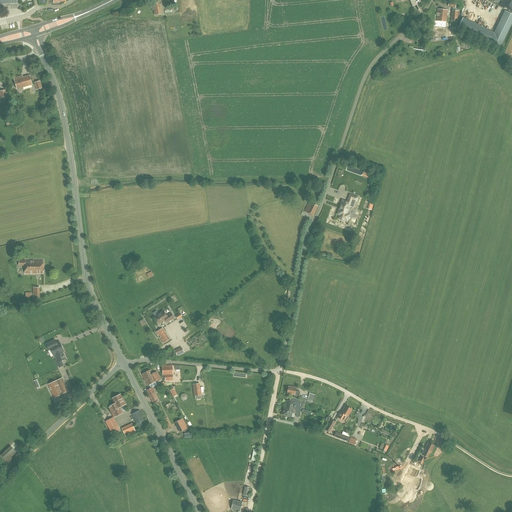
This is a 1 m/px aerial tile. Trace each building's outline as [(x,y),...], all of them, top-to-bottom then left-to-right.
[(511,0),(500,0),(502,1),(500,6),(504,9),(505,7),(510,9),(509,11),(511,12),(511,0)] [(160,14),(158,2),(154,3),(154,6),(151,7),(152,10),(155,10),(156,15),(160,14)] [(434,21),(433,27),(446,28),(446,22),(447,10),(437,9),(436,21),(434,21)] [(511,26),(511,12),(506,10),(500,22),(511,26)] [(17,89),(32,84),(29,76),(20,78),(20,77),(14,78),(17,89)] [(343,220),(344,219),(347,220),(349,215),(346,214),(347,212),(348,212),(349,208),(348,208),(349,206),(353,208),(355,201),(356,201),(358,197),(350,195),(347,202),(342,200),(337,214),(340,215),(339,217),(340,219),(341,220),(342,220),(343,220)] [(318,206),(309,202),(304,212),(313,216),(318,206)] [(43,274),(43,261),(25,261),(25,260),(19,260),(19,266),(25,265),(25,274),(43,274)] [(166,319),(168,322),(174,318),(171,313),(167,316),(164,311),(159,314),(157,311),(153,313),(155,317),(154,317),(158,324),(164,320),(166,319)] [(211,336),(208,333),(204,329),(200,332),(188,342),(194,350),(207,340),(211,336)] [(55,340),(46,344),(49,350),(51,349),(54,356),(55,355),(56,357),(57,359),(56,360),(59,367),(63,365),(61,361),(66,359),(65,359),(65,358),(65,357),(64,355),(63,355),(63,354),(62,354),(62,352),(64,351),(60,342),(57,344),(55,340)] [(184,353),(181,347),(175,350),(177,356),(184,353)] [(165,375),(165,378),(165,381),(170,380),(173,380),(173,375),(172,365),(162,366),(163,376),(165,375)] [(153,374),(152,372),(151,370),(142,374),(148,386),(154,382),(156,381),(160,379),(157,372),(153,374)] [(68,391),(62,378),(48,385),(54,398),(68,391)] [(199,383),(193,384),(195,399),(201,398),(199,383)] [(299,396),(299,392),(296,391),(296,388),(288,386),(287,393),(295,395),(299,396)] [(147,390),(153,402),(158,399),(152,388),(147,390)] [(110,406),(110,407),(109,408),(114,417),(122,413),(119,407),(125,404),(120,394),(119,395),(118,395),(116,395),(116,397),(112,398),(115,404),(110,406)] [(300,401),(312,404),(315,395),(310,394),(308,399),(302,397),(300,401)] [(287,401),(286,407),(284,406),(282,415),(284,415),(285,416),(288,417),(289,416),(291,417),(292,413),(296,414),(295,415),(296,416),(297,417),(299,418),(299,417),(301,411),(301,407),(297,406),(293,406),(294,402),(287,401)] [(348,416),(352,409),(345,406),(341,412),(340,412),(337,417),(343,421),(346,416),(348,416)] [(146,426),(143,421),(145,420),(140,411),(132,414),(137,424),(136,424),(139,429),(146,426)] [(187,417),(179,420),(183,430),(191,426),(187,417)] [(113,418),(106,422),(112,435),(119,431),(113,418)] [(335,422),(332,420),(326,430),(329,432),(335,422)] [(125,436),(135,432),(133,426),(123,431),(125,436)] [(349,439),(341,436),(342,434),(336,432),(334,436),(348,441),(349,439)] [(431,453),(434,446),(428,443),(425,450),(426,450),(423,456),(427,458),(430,452),(431,453)] [(422,473),(414,469),(411,467),(408,472),(410,472),(409,474),(418,479),(422,473)] [(240,511),(242,502),(233,500),(231,510),(240,511)]
